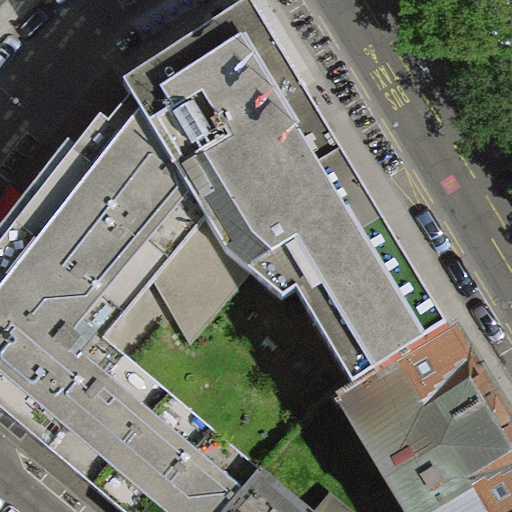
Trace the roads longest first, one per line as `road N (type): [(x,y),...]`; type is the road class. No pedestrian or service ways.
road 1 (secondary): [(364,0),(511,234)]
road 2 (residential): [(117,0),(53,54),(0,122)]
